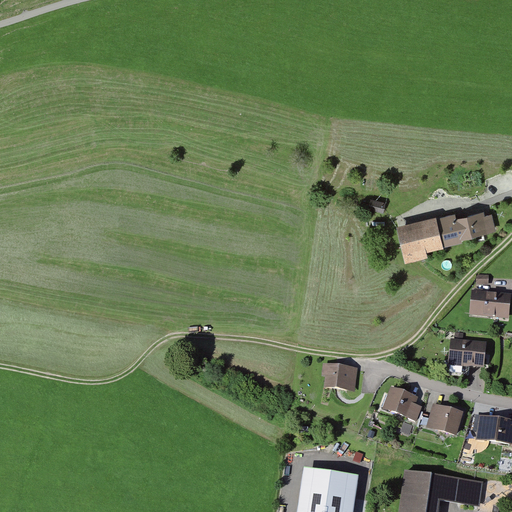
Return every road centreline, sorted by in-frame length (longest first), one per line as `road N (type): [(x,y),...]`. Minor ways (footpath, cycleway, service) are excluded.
road 1 (track): [(511,235),(413,340),(391,353),(335,355),(179,334),(105,381),(0,366)]
road 2 (residential): [(511,401),(434,383),(368,356)]
